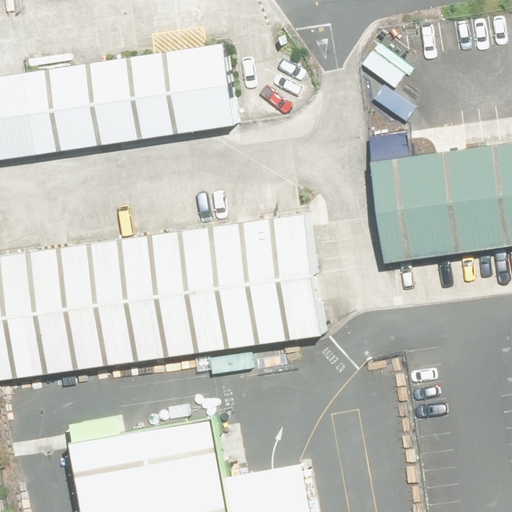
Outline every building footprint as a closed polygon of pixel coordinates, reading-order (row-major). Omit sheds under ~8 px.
[(212,39),(0,67),(0,147),(223,117),(212,39)] [(511,136),(359,153),(371,255),(511,239),(511,136)] [(299,207),(0,247),(0,371),(316,328),(299,207)] [(511,345),(499,347),(511,468),(511,345)] [(73,511),(223,511),(207,413),(62,436),(73,511)]
